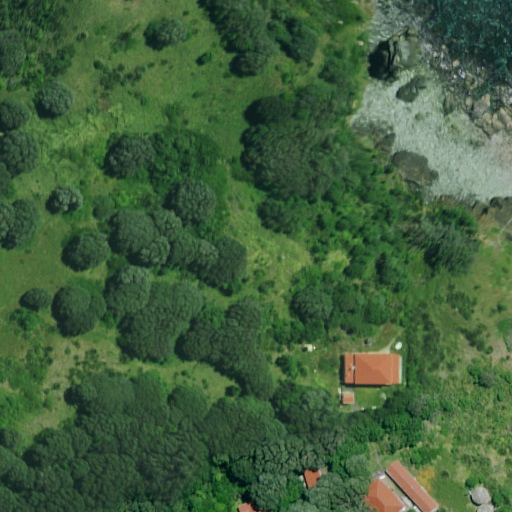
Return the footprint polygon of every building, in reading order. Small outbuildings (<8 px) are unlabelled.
[(401,359),(347,358),(347,387),(400,388),(401,359)] [(403,465),(390,476),(422,511),(440,511),(443,509),(403,465)] [(325,469),(310,475),(317,492),(332,486),(325,469)] [(407,511),(411,509),(386,481),(367,498),(378,511),(407,511)] [(276,511),(272,502),(245,511),(276,511)]
